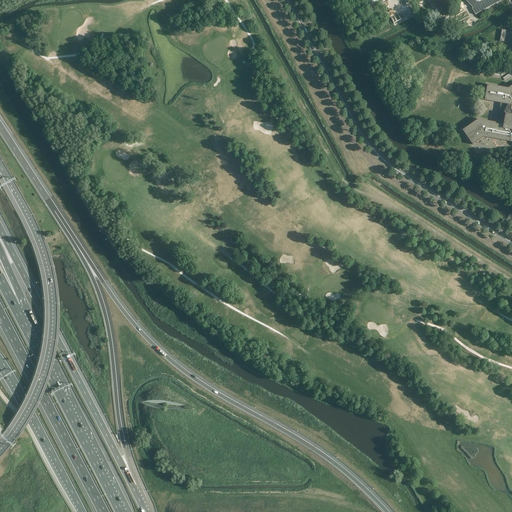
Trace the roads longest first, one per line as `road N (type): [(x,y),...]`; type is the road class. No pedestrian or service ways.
road 1 (motorway): [(386,511),(335,462),(181,369),(81,254)]
road 2 (tertiary): [(511,242),(378,155),(287,0)]
road 3 (motorway): [(0,165),(34,227),(52,307),(36,394),(0,449)]
road 4 (motorway): [(135,487),(0,234)]
road 5 (motorway): [(135,487),(106,318),(81,254)]
road 6 (motorway): [(120,511),(14,305)]
road 7 (motorway): [(0,309),(105,511)]
road 8 (motorway): [(0,364),(87,511)]
road 9 (motorway): [(81,254),(0,126)]
